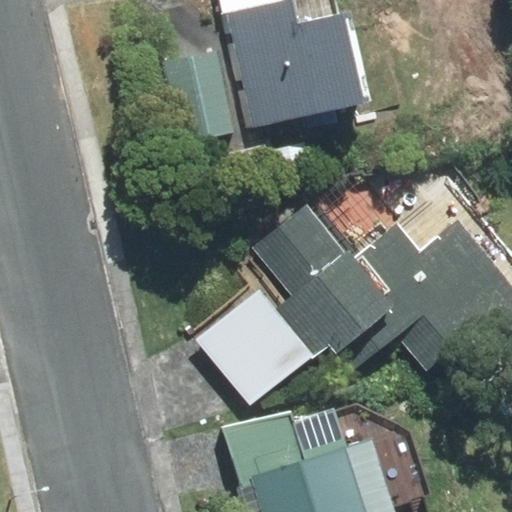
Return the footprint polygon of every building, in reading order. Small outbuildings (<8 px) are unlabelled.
[(279,8),(226,19),(248,125),(336,108),(320,32),(285,39),(279,8)] [(205,59),(163,67),(179,147),(221,138),(205,59)] [(365,315),(288,215),(229,261),(306,361),(365,315)] [(505,312),(448,238),(413,265),(391,236),(348,269),(388,320),(355,345),(395,396),(505,312)] [(289,427),(231,444),(251,511),(372,511),(355,455),(302,471),(289,427)]
